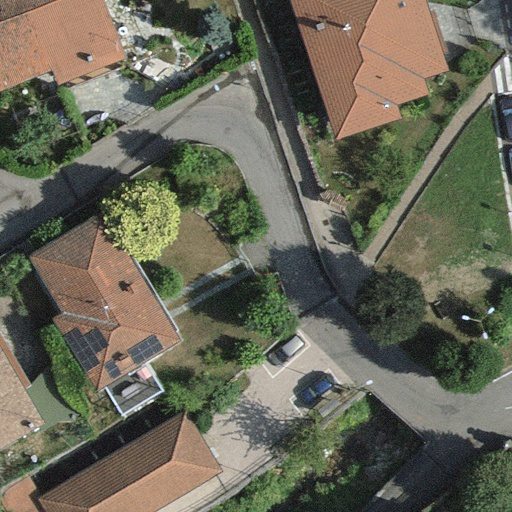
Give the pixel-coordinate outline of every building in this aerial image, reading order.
[(0,0),(0,94),(49,75),(54,88),(122,61),(97,0),(0,0)] [(420,0),(282,0),(332,146),(398,124),(394,110),(423,100),(418,85),(446,75),(420,0)] [(100,217),(27,260),(61,317),(51,320),(95,392),(177,343),(100,217)] [(0,381),(0,469),(37,450),(0,381)] [(186,416),(38,502),(43,511),(162,511),(222,477),(186,416)]
